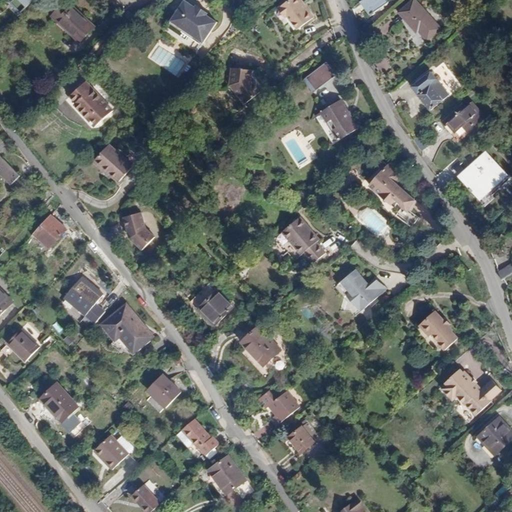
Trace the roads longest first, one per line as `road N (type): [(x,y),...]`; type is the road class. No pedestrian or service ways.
road 1 (residential): [(0,97),(139,293),(168,309),(305,511)]
road 2 (residential): [(511,327),(481,250),(375,83),(345,0)]
road 3 (residential): [(0,385),(100,511)]
